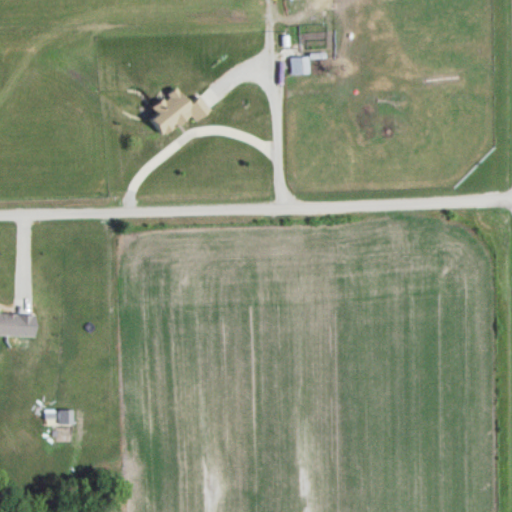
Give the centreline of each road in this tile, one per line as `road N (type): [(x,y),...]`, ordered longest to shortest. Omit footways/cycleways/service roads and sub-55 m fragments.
road 1 (residential): [(0,214),(511,197)]
road 2 (residential): [(282,206),(281,0)]
